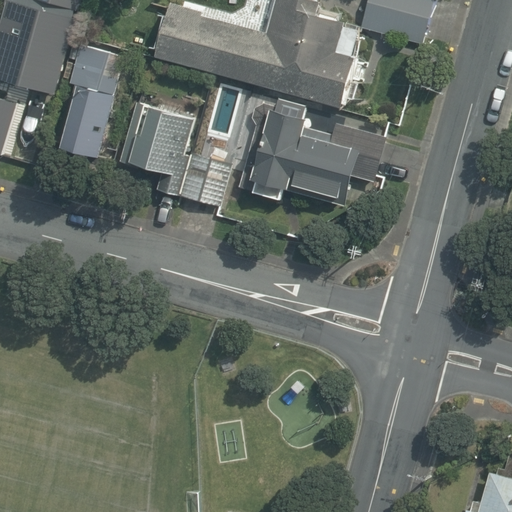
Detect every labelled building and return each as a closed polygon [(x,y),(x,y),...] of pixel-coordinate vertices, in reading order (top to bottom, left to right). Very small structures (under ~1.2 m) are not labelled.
[(9,0),(0,34),(0,76),(60,93),(81,17),(73,15),(75,8),(71,7),(72,0),(48,0),(47,8),(16,0),(9,0)] [(157,52),(342,103),(343,99),(347,100),(360,53),(352,51),(359,26),(344,21),(345,16),(317,8),(319,0),(274,0),(267,28),(170,2),(157,52)] [(367,0),(361,23),(424,40),(434,0),(367,0)] [(65,145),(99,154),(127,53),(82,41),(71,79),(83,82),(65,145)] [(0,152),(6,154),(20,102),(0,97),(0,152)] [(243,185),(284,196),(286,186),(292,187),(294,182),(352,198),(358,176),(378,181),(391,136),(339,122),(337,129),(310,123),(311,117),(306,115),(309,105),(281,98),(279,105),(266,102),(257,107),(254,117),(259,124),(243,185)] [(160,189),(223,207),(236,163),(195,151),(194,154),(188,152),(198,118),(147,104),(139,133),(131,130),(123,161),(127,162),(126,164),(144,169),(145,166),(166,171),(160,189)] [(468,511),(511,511),(511,454),(509,467),(501,465),(499,472),(493,470),(484,501),(476,499),(474,508),(470,507),(468,511)]
